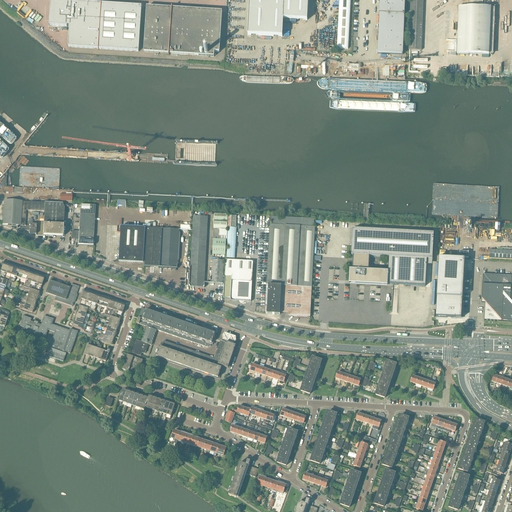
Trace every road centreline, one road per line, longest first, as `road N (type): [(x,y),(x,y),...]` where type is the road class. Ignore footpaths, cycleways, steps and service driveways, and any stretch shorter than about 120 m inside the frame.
road 1 (secondary): [(251,319),(0,233)]
road 2 (residential): [(436,511),(468,416),(394,408)]
road 3 (secondary): [(471,343),(325,335)]
road 4 (secondary): [(0,244),(136,291)]
road 5 (residential): [(0,254),(133,300)]
